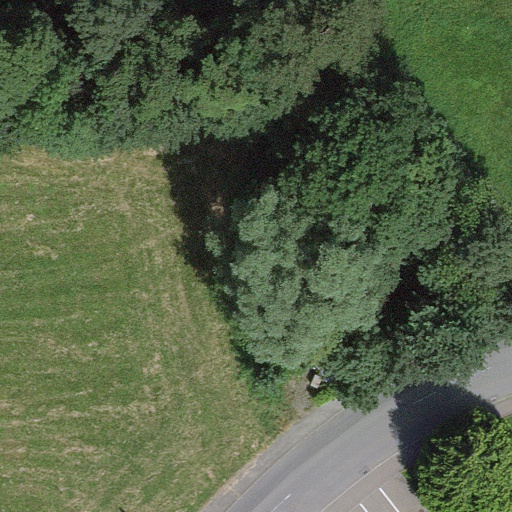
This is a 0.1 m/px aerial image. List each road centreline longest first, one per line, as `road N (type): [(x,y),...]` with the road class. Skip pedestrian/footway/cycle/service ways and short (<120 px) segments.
road 1 (residential): [(271,511),(466,372),(511,358)]
road 2 (track): [(511,235),(396,85),(380,0)]
